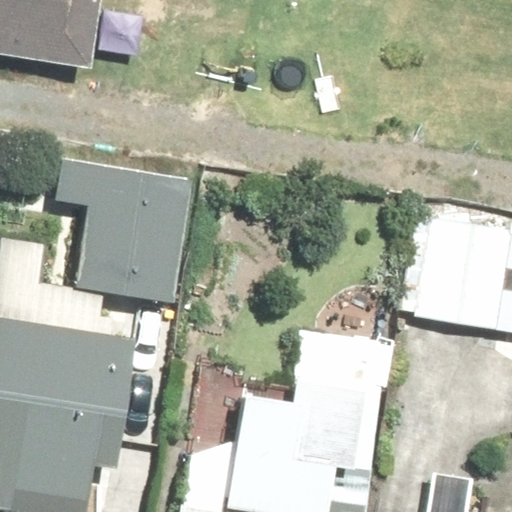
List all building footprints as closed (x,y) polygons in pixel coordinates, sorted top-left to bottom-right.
[(17,58),(78,68),(88,0),(0,0),(0,80),(4,81),(7,67),(15,68),(17,58)] [(107,0),(91,0),(81,65),(154,77),(164,9),(107,0)] [(0,236),(0,485),(73,497),(79,462),(100,466),(121,336),(100,333),(103,316),(88,313),(92,290),(162,301),(182,179),(51,158),(45,200),(74,205),(67,247),(0,236)] [(491,329),(505,230),(409,216),(396,308),(409,310),(408,317),(491,329)] [(353,511),(372,388),(380,389),(386,344),(291,329),(285,374),(276,373),(272,398),(225,391),(218,441),(180,453),(173,500),(169,499),(167,511),(353,511)] [(477,511),(459,509),(464,477),(424,471),(417,511),(477,511)]
